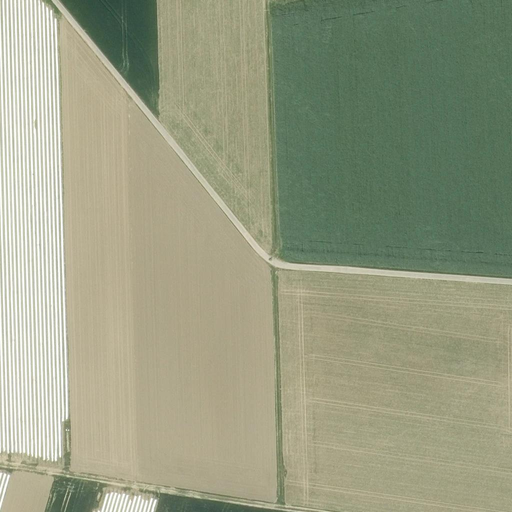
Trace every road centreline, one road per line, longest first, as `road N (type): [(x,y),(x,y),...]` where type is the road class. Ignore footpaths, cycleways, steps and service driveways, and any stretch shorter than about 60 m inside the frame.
road 1 (track): [(511,282),(296,267),(263,257),(52,0)]
road 2 (track): [(270,0),(285,511)]
road 3 (track): [(0,469),(270,511)]
